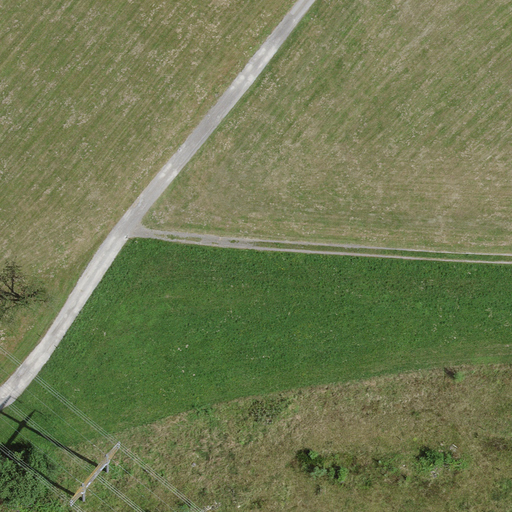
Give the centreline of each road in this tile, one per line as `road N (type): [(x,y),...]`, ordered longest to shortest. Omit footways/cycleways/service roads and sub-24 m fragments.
road 1 (unclassified): [(309,0),(158,184),(57,333),(0,399)]
road 2 (track): [(511,263),(122,234)]
